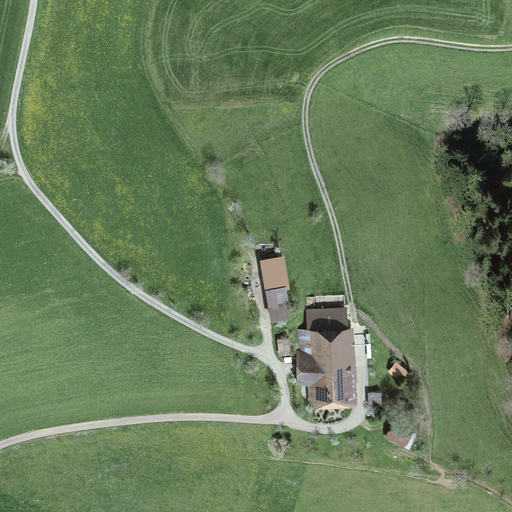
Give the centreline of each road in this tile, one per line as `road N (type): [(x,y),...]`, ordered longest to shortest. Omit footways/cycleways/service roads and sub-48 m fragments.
road 1 (unclassified): [(34,0),(11,126),(24,174),(129,287),(272,364),(282,379),(284,416),(138,419),(0,445)]
road 2 (track): [(511,50),(372,48),(331,67),(311,89),(308,144),(356,325),(360,400),(352,417),(334,427),(284,416)]
road 3 (track): [(511,501),(371,436),(356,412)]
road 4 (track): [(352,311),(420,376),(428,461)]
